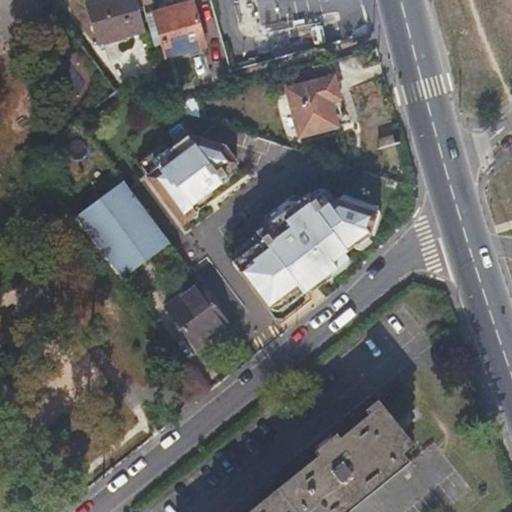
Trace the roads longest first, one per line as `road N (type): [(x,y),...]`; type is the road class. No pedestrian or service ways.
road 1 (residential): [(461,227),(425,240),(91,511)]
road 2 (primary): [(401,0),(441,158)]
road 3 (primary): [(461,227),(511,368)]
